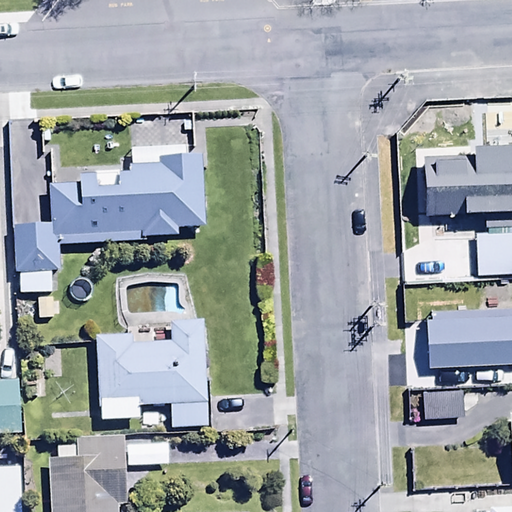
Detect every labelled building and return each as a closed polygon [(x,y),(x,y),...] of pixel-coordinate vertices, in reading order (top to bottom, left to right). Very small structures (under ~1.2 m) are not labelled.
[(471,161),(421,162),(422,224),(484,223),(484,234),(511,233),(511,151),(471,152),(471,161)] [(76,192),(45,193),(46,234),(13,235),(14,281),(17,281),(17,299),(51,298),(51,276),(57,276),(57,251),(143,249),(143,246),(174,245),(174,236),(202,235),(201,164),(182,164),(182,155),(124,157),(125,181),(76,182),(76,192)] [(511,238),(475,240),(476,282),(511,281),(511,238)] [(131,342),(94,342),(95,414),(100,414),(100,427),(138,427),(138,414),(172,413),(172,434),(208,434),(206,330),(168,330),(169,351),(131,351),(131,342)] [(439,366),(398,366),(397,394),(438,394),(439,366)] [(0,441),(19,441),(18,387),(0,387),(0,441)] [(47,467),(48,511),(117,511),(117,508),(126,508),(124,442),(75,444),(75,451),(55,451),(55,467),(47,467)] [(0,511),(20,511),(21,478),(0,478),(0,511)]
